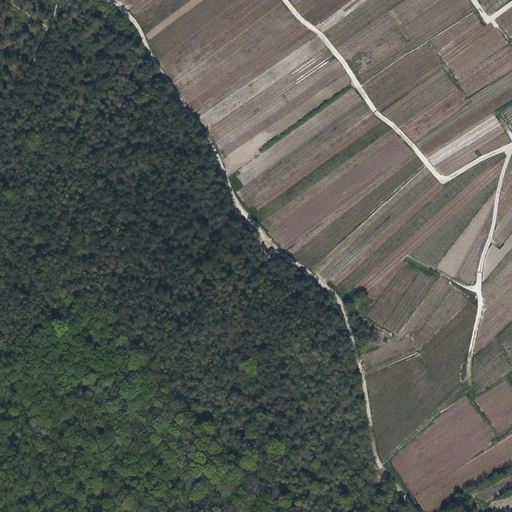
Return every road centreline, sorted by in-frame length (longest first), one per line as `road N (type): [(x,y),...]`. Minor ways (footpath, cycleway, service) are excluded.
road 1 (track): [(381,467),(347,316),(333,291),(280,253),(247,214),(125,8),(110,0)]
road 2 (track): [(287,0),(442,178),(511,145)]
road 3 (track): [(471,356),(480,271),(511,145)]
road 4 (track): [(511,321),(471,356),(455,399),(381,467)]
